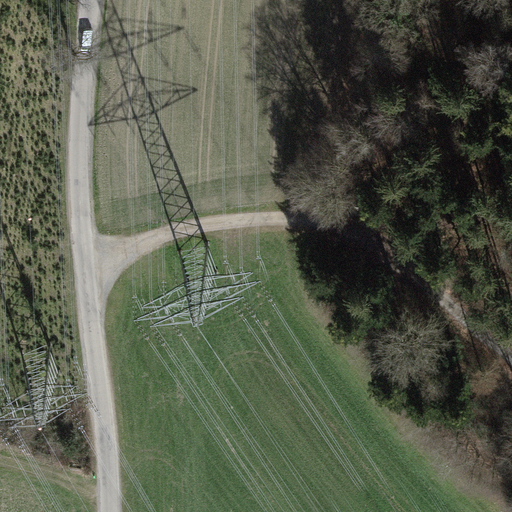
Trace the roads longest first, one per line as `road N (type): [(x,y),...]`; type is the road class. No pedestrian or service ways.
road 1 (unclassified): [(90,0),(79,161),(110,511)]
road 2 (track): [(84,258),(174,234),(275,218),(329,219),(392,250),(511,352)]
